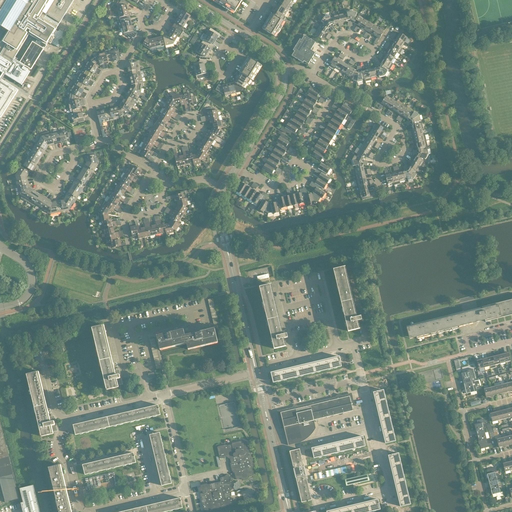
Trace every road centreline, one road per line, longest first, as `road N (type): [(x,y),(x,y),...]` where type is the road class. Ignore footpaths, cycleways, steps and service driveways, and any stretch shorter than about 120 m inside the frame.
road 1 (residential): [(337,347),(321,279),(280,288),(297,357)]
road 2 (tertiary): [(255,372),(225,242)]
